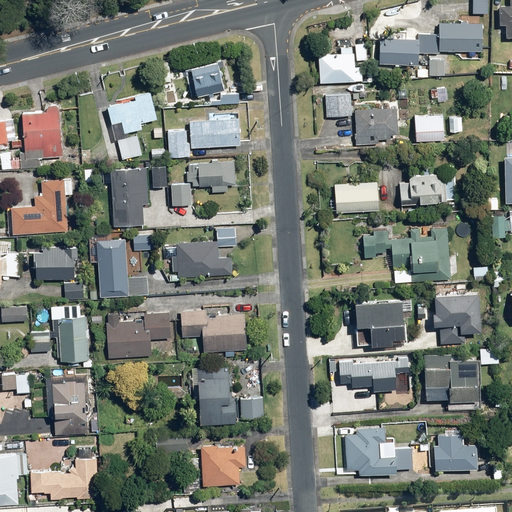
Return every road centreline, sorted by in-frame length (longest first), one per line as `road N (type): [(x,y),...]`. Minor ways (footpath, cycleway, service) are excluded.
road 1 (residential): [(269,1),(307,511)]
road 2 (secondary): [(269,1),(0,66)]
